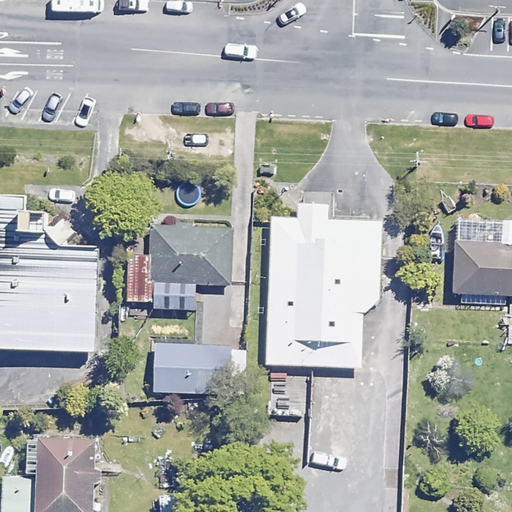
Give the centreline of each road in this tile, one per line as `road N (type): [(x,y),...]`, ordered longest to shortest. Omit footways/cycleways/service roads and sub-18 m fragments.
road 1 (residential): [(351,72),(0,38)]
road 2 (residential): [(511,86),(351,72)]
